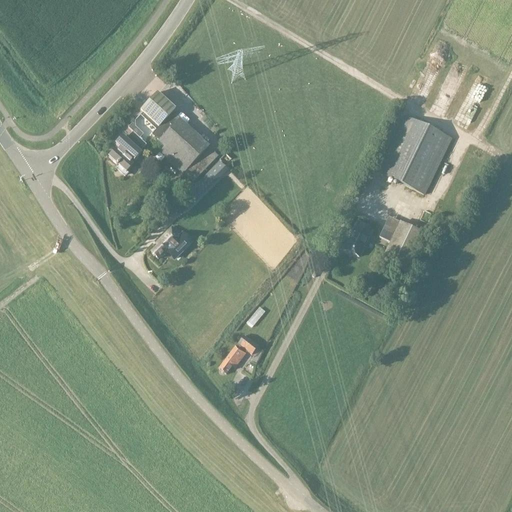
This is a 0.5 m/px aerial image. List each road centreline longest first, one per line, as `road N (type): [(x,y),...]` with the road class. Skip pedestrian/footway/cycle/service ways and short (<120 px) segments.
road 1 (tertiary): [(318,511),(170,369),(28,176)]
road 2 (secondary): [(28,176),(123,85),(186,0)]
road 3 (unknown): [(232,0),(398,102)]
